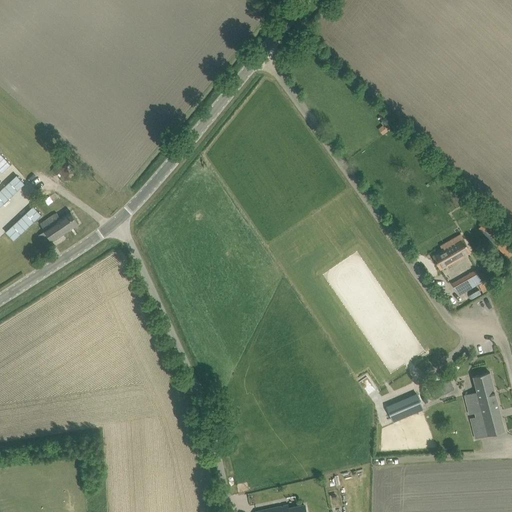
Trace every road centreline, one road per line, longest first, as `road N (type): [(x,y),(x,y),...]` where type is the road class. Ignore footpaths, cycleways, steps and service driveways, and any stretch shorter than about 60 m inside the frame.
road 1 (unclassified): [(511,380),(502,346),(443,313),(262,51)]
road 2 (unclassified): [(230,511),(210,419),(118,219)]
road 3 (tertiary): [(118,219),(262,51)]
road 4 (tertiary): [(0,299),(118,219)]
